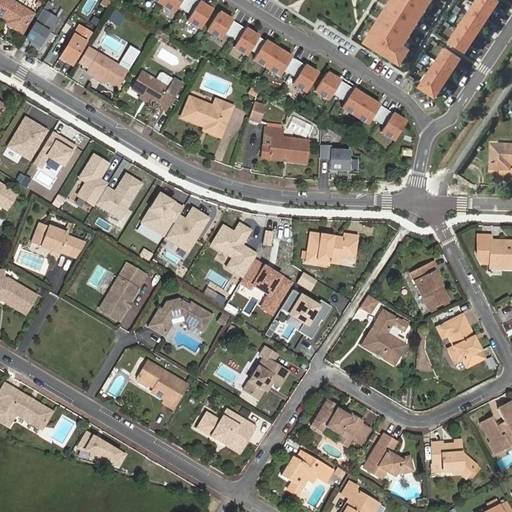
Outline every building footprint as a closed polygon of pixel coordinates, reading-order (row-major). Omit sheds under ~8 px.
[(8,22),(6,25),(19,33),(31,14),(6,0),(0,0),(0,17),(5,20),(8,22)] [(200,0),(147,0),(171,15),(177,5),(193,16),(188,24),(200,32),(214,9),(200,0)] [(389,0),(386,5),(387,6),(384,12),(383,11),(378,18),(379,19),(376,25),(375,24),(370,31),(371,32),(363,44),(398,66),(407,51),(401,47),(408,37),(409,37),(413,30),(412,30),(416,24),(417,25),(421,18),(420,17),(424,11),(425,12),(429,5),(428,4),(430,0),(389,0)] [(463,54),(498,3),(493,0),(476,0),(448,44),(463,54)] [(36,49),(55,18),(40,9),(23,38),(29,42),(28,44),(36,49)] [(318,73),(219,14),(207,33),(220,42),(222,37),(236,44),(232,51),(246,59),(250,52),(255,55),(251,62),(279,80),(285,72),(295,79),(291,86),(304,95),(318,73)] [(65,48),(78,27),(77,26),(64,47),(65,48)] [(70,66),(90,34),(78,27),(65,48),(58,59),(70,66)] [(166,37),(155,31),(151,37),(162,44),(166,37)] [(326,43),(339,51),(342,45),(330,37),(326,43)] [(58,59),(65,48),(64,47),(57,59),(58,59)] [(124,73),(136,54),(126,48),(119,59),(121,60),(116,68),(124,73)] [(83,73),(94,55),(84,49),(73,67),(83,73)] [(433,99),(459,60),(444,50),(418,89),(433,99)] [(124,73),(116,68),(114,67),(94,55),(83,73),(90,78),(91,75),(101,81),(115,89),(124,73)] [(392,145),(407,122),(325,71),(309,96),(324,105),(331,94),(343,102),(338,110),(366,128),(372,119),(385,127),(380,137),(392,145)] [(139,73),(128,91),(137,96),(135,98),(141,102),(142,99),(162,111),(178,83),(170,79),(169,82),(165,89),(153,82),(139,73)] [(99,83),(101,81),(91,75),(90,78),(89,79),(99,85),(99,83)] [(165,89),(169,82),(158,75),(153,82),(165,89)] [(187,98),(180,117),(204,127),(203,131),(216,136),(228,105),(211,99),(209,106),(187,98)] [(259,105),(249,102),(244,118),(254,121),(259,105)] [(23,118),(6,146),(27,159),(33,150),(31,149),(33,145),(36,145),(44,131),(23,118)] [(410,149),(420,132),(406,124),(396,141),(410,149)] [(301,160),(304,138),(278,136),(279,127),(260,125),(259,129),(270,133),(268,141),(293,149),(289,158),(301,160)] [(289,158),(293,149),(268,141),(270,133),(259,129),(258,136),(258,139),(260,139),(261,136),(266,136),(265,145),(258,144),(257,157),(259,158),(284,160),(284,158),(289,158)] [(57,137),(49,132),(31,163),(38,167),(45,156),(60,166),(72,147),(65,142),(64,145),(56,140),(57,137)] [(511,165),(511,141),(499,141),(497,165),(511,165)] [(434,156),(441,159),(447,145),(440,142),(434,156)] [(346,171),(347,158),(344,158),(344,151),(326,151),(326,146),(316,146),(316,160),(326,160),(325,170),(346,171)] [(104,187),(105,185),(97,179),(106,164),(91,155),(77,178),(83,182),(75,196),(92,206),(93,204),(104,187)] [(123,175),(112,193),(104,187),(93,204),(117,219),(139,184),(123,175)] [(15,194),(0,185),(0,207),(5,210),(15,194)] [(180,209),(157,194),(139,223),(160,236),(170,221),(172,222),(180,209)] [(48,251),(57,254),(58,252),(65,255),(73,258),(82,244),(71,240),(64,238),(65,234),(37,224),(29,243),(38,247),(39,244),(46,246),(45,249),(48,251)] [(340,246),(355,247),(356,234),(341,233),(340,236),(309,233),(306,262),(317,263),(317,260),(329,261),(329,259),(339,260),(340,254),(340,246)] [(482,259),(491,259),(502,259),(501,269),(511,269),(511,245),(502,245),(502,241),(492,240),(492,236),(476,235),(475,254),(482,259)] [(354,255),(355,247),(340,246),(340,254),(354,255)] [(502,259),(491,259),(491,273),(501,273),(501,269),(502,259)] [(121,263),(114,276),(118,278),(126,265),(121,263)] [(409,271),(428,308),(447,299),(434,274),(431,275),(424,263),(409,271)] [(122,307),(125,301),(140,274),(126,265),(118,278),(114,276),(96,308),(115,318),(122,307)] [(0,294),(3,295),(2,299),(23,311),(34,293),(7,278),(1,278),(1,269),(0,268),(0,294)] [(44,296),(47,290),(41,287),(38,293),(44,296)] [(378,299),(368,292),(359,305),(370,312),(378,299)] [(162,329),(165,331),(169,325),(167,320),(168,316),(177,315),(180,317),(181,322),(198,333),(209,315),(186,301),(184,305),(173,298),(161,301),(157,308),(155,312),(151,313),(143,327),(158,336),(162,329)] [(394,360),(397,355),(404,343),(385,331),(390,324),(394,316),(382,308),(373,322),(375,324),(371,331),(369,329),(360,343),(371,350),(374,349),(381,353),(381,356),(392,363),(394,360)] [(441,321),(447,333),(452,343),(449,345),(447,348),(453,358),(456,360),(460,358),(464,366),(483,356),(461,311),(441,321)] [(402,321),(394,316),(390,324),(397,328),(402,321)] [(402,321),(397,328),(402,331),(407,324),(402,321)] [(442,336),(447,333),(441,321),(436,324),(442,336)] [(265,381),(269,383),(275,387),(285,372),(269,362),(274,355),(261,347),(256,355),(259,357),(239,390),(254,399),(261,389),(265,381)] [(134,375),(147,382),(150,381),(154,383),(152,385),(149,389),(162,397),(161,399),(170,405),(183,382),(143,359),(134,375)] [(143,384),(147,382),(134,375),(135,379),(143,384)] [(27,398),(28,397),(4,382),(0,388),(0,418),(9,424),(16,412),(40,427),(50,410),(33,399),(32,401),(27,398)] [(360,418),(349,411),(348,413),(335,405),(336,403),(324,397),(308,423),(320,430),(323,425),(336,432),(333,439),(345,445),(349,439),(359,421),(360,418)] [(348,413),(349,411),(336,403),(335,405),(348,413)] [(497,410),(503,422),(504,424),(496,427),(495,425),(494,423),(491,419),(481,424),(485,432),(486,432),(488,436),(487,437),(493,447),(507,443),(511,445),(511,404),(511,403),(497,410)] [(224,405),(220,412),(234,421),(238,414),(224,405)] [(234,421),(220,412),(217,417),(203,409),(195,422),(207,429),(207,431),(206,433),(217,440),(219,436),(226,440),(224,444),(237,452),(253,424),(238,414),(234,421)] [(368,426),(359,421),(349,439),(357,443),(368,426)] [(193,425),(206,433),(207,431),(207,429),(195,422),(193,425)] [(379,469),(382,471),(388,475),(393,473),(395,472),(396,470),(401,471),(411,467),(406,453),(397,456),(389,451),(395,440),(383,433),(362,466),(376,475),(379,469)] [(461,469),(467,475),(475,465),(460,452),(459,442),(456,439),(452,439),(452,445),(447,445),(446,443),(439,444),(439,442),(430,442),(432,463),(441,462),(442,467),(450,467),(451,469),(461,469)] [(290,483),(298,487),(304,477),(309,480),(314,473),(323,479),(331,467),(314,457),(300,448),(296,454),(292,453),(287,460),(290,462),(287,466),(285,465),(279,473),(291,481),(290,483)] [(342,470),(336,466),(332,472),(339,476),(342,470)] [(346,503),(344,501),(336,511),(369,511),(376,501),(353,487),(355,484),(347,480),(340,491),(347,495),(350,497),(346,503)] [(294,492),(298,487),(290,483),(287,488),(294,492)] [(487,504),(489,508),(498,504),(496,500),(487,504)]
